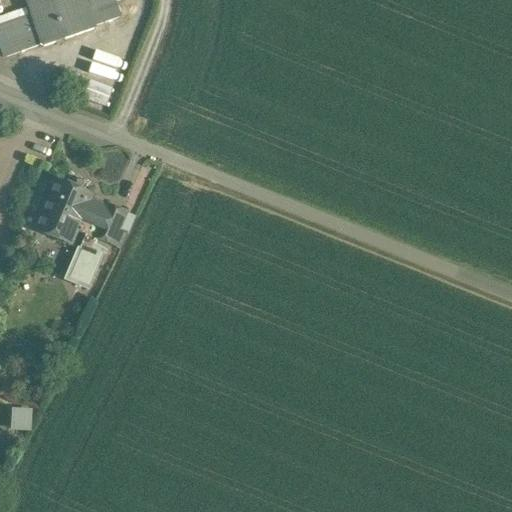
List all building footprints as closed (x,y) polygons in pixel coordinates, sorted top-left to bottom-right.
[(25,0),(31,17),(41,45),(42,48),(95,30),(94,27),(121,18),(116,3),(124,0),(25,0)] [(25,9),(0,17),(0,48),(3,58),(41,45),(31,17),(29,18),(25,9)] [(72,178),(69,186),(56,181),(38,223),(58,231),(54,240),(72,248),(80,228),(96,234),(107,208),(91,201),(93,196),(80,191),(83,183),(72,178)] [(127,214),(108,206),(96,234),(94,239),(120,250),(127,234),(120,231),(127,214)] [(7,409),(6,431),(28,431),(28,410),(7,409)]
